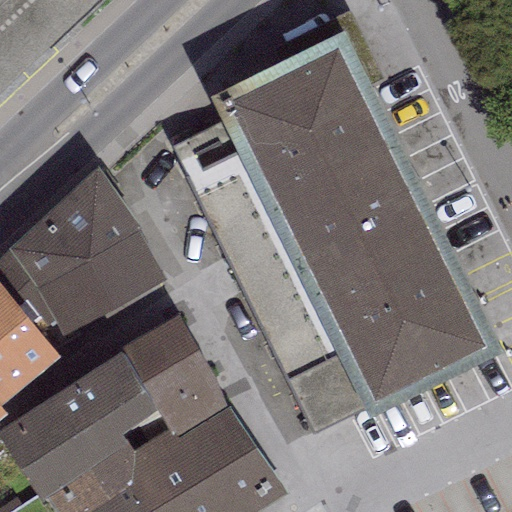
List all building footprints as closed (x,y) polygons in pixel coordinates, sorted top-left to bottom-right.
[(0,0),(0,106),(110,0),(0,0)] [(344,42),(209,108),(218,126),(172,148),(314,438),(363,415),(370,429),(502,364),(344,42)] [(96,177),(2,264),(64,356),(167,287),(135,239),(139,236),(96,177)] [(60,371),(0,299),(0,419),(1,420),(60,371)] [(115,358),(119,365),(151,417),(155,414),(167,434),(171,440),(174,438),(177,442),(227,410),(176,321),(115,358)] [(119,365),(0,440),(0,453),(38,511),(44,511),(51,509),(113,468),(133,456),(126,444),(157,425),(151,417),(119,365)] [(265,511),(286,499),(227,410),(177,442),(174,438),(171,440),(167,434),(133,456),(113,468),(142,511),(265,511)] [(142,511),(113,468),(51,509),(52,511),(142,511)]
